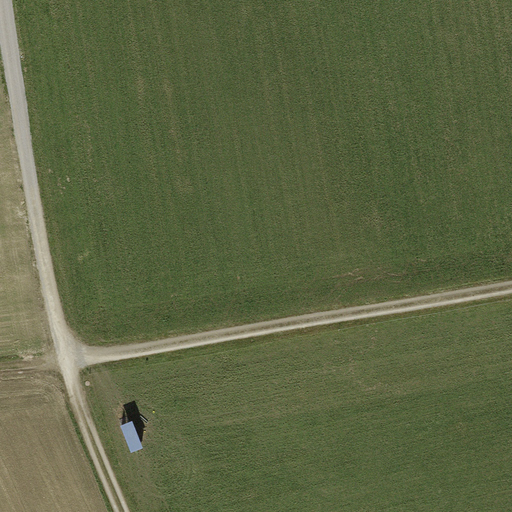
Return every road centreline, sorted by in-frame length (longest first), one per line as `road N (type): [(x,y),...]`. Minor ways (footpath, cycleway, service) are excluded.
road 1 (track): [(511,289),(0,367)]
road 2 (track): [(124,511),(67,359),(15,71)]
